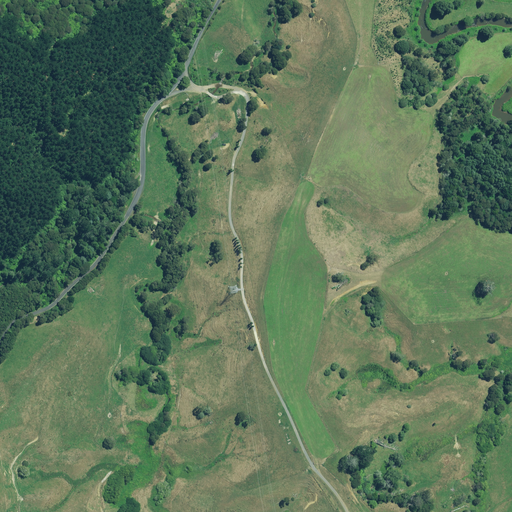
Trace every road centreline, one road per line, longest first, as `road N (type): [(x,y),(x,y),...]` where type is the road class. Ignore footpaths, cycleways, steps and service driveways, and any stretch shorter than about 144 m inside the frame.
road 1 (track): [(182,76),(196,87),(245,93),(249,120),(229,178),(242,297),(264,365),(343,511)]
road 2 (unclassified): [(219,0),(182,76),(144,122),(142,183),(109,246),(0,343)]
road 3 (track): [(180,0),(119,72),(72,105),(64,131),(52,120),(51,72),(0,40)]
